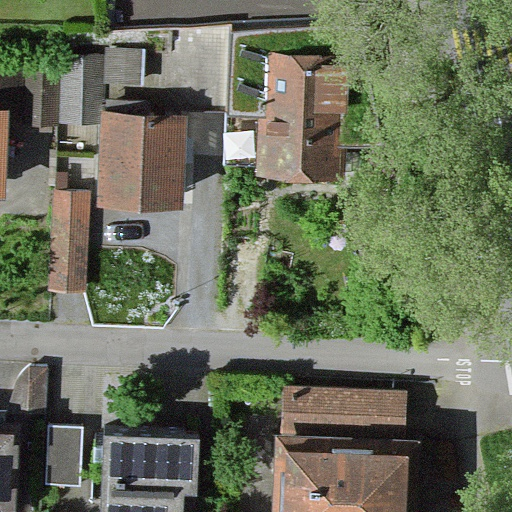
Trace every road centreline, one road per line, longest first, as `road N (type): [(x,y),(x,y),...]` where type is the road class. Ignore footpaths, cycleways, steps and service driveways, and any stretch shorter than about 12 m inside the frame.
road 1 (residential): [(511,361),(0,337)]
road 2 (residential): [(511,250),(461,0)]
